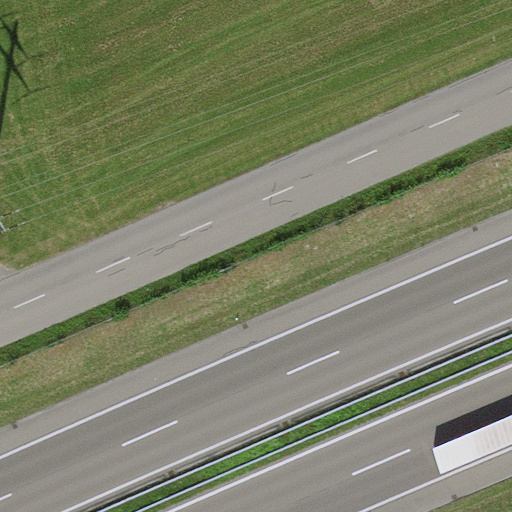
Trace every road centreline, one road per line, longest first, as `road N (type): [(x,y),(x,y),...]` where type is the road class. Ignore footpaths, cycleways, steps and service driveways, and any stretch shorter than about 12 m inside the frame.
road 1 (unclassified): [(0,318),(511,91)]
road 2 (motorway): [(511,281),(0,501)]
road 3 (motorway): [(271,511),(511,409)]
